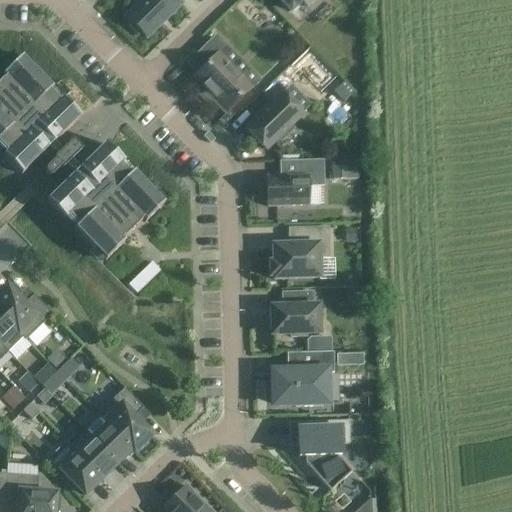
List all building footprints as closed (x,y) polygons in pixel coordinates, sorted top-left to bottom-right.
[(144,0),(125,19),(130,24),(128,27),(138,37),(141,35),(146,40),(181,6),(175,0),(144,0)] [(276,0),(290,14),(302,3),(307,9),(316,0),(276,0)] [(217,39),(189,65),(199,75),(189,85),(199,94),(195,98),(204,108),(208,104),(221,118),(251,88),(220,56),(227,49),(217,39)] [(310,48),(291,69),(327,101),(346,80),(310,48)] [(24,62),(22,59),(2,78),(5,81),(3,83),(3,82),(0,84),(0,149),(5,155),(2,158),(21,177),(80,120),(62,101),(59,104),(49,94),(52,91),(32,70),(29,73),(21,65),(24,62)] [(246,131),(266,152),(279,140),(282,143),(295,131),(291,127),(304,115),(283,94),(267,110),(263,115),(262,115),(246,131)] [(81,153),(72,144),(52,163),(53,164),(45,172),(45,173),(44,174),(44,175),(45,177),(45,178),(46,179),(47,179),(48,180),(49,180),(50,180),(51,179),(60,171),(62,172),(81,153)] [(124,165),(105,146),(46,203),(64,222),(67,219),(77,229),(74,232),(94,253),(97,250),(105,258),(102,261),(105,264),(123,245),(121,243),(123,241),(140,225),(140,224),(142,222),(144,225),(164,207),(161,204),(158,207),(150,199),(153,196),(133,175),(130,178),(120,168),(124,165)] [(280,179),(267,180),(268,209),(308,207),(307,189),(324,188),(324,162),(280,163),(280,179)] [(331,169),(331,182),(357,181),(357,169),(331,169)] [(330,260),(330,257),(329,230),(296,231),(297,247),(273,247),(273,264),(270,264),(270,279),(274,278),(274,281),(320,280),(319,260),(330,260)] [(355,244),(355,231),(345,231),(345,244),(355,244)] [(152,265),(128,287),(137,296),(160,273),(152,265)] [(0,292),(0,317),(22,340),(24,343),(52,316),(33,297),(24,306),(5,287),(0,292)] [(307,339),(307,336),(319,336),(318,308),(313,308),(313,294),(282,295),(283,309),(271,309),(271,321),(270,321),(270,332),(271,332),(272,337),(291,336),(291,339),(307,339)] [(0,317),(0,345),(8,354),(22,340),(0,317)] [(333,354),(298,355),(288,355),(288,375),(273,375),(274,382),(270,382),(270,400),(274,400),(274,406),(295,406),(295,409),(322,409),(322,405),(326,405),(325,375),(334,375),(333,354)] [(362,356),(350,356),(351,368),(362,368),(362,356)] [(55,374),(64,384),(79,370),(69,360),(55,374)] [(32,380),(41,389),(48,382),(55,374),(46,366),(32,380)] [(50,398),(64,384),(55,374),(48,382),(41,389),(50,398)] [(31,380),(23,388),(30,395),(38,387),(31,380)] [(24,400),(12,388),(0,400),(12,412),(24,400)] [(96,417),(99,420),(131,452),(133,455),(151,438),(133,419),(142,410),(124,391),(96,417)] [(43,392),(35,400),(43,408),(51,400),(43,392)] [(39,415),(31,408),(29,406),(22,413),(31,422),(39,415)] [(99,420),(85,434),(117,466),(131,452),(99,420)] [(349,424),(289,425),(289,449),(299,449),(299,459),(304,458),(304,466),(329,495),(351,475),(344,467),(336,458),(342,458),(342,448),(344,448),(349,448),(349,424)] [(117,466),(85,434),(70,448),(76,455),(77,455),(102,480),(117,466)] [(56,467),(74,454),(68,446),(50,459),(56,467)] [(72,493),(76,489),(84,498),(102,480),(77,455),(76,455),(55,476),(72,493)] [(54,511),(55,508),(58,508),(59,496),(56,496),(56,491),(36,490),(36,480),(6,478),(4,504),(18,505),(17,511),(54,511)] [(209,511),(186,488),(161,511),(209,511)] [(372,511),(371,501),(359,511),(372,511)]
